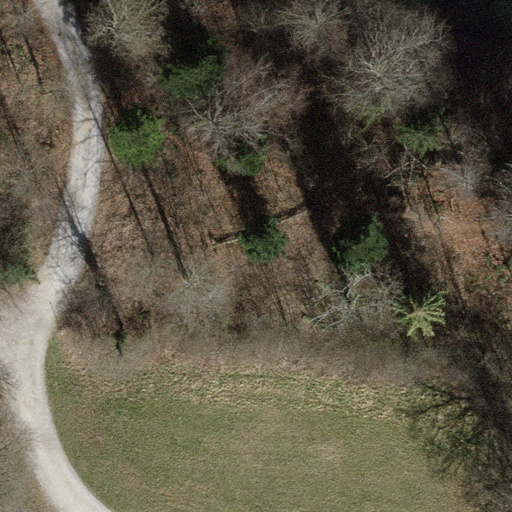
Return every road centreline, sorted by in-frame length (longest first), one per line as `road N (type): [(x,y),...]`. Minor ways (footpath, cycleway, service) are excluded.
road 1 (track): [(30,337),(77,215),(90,139),(81,72),(52,0)]
road 2 (track): [(30,337),(34,427),(44,460),(81,511)]
